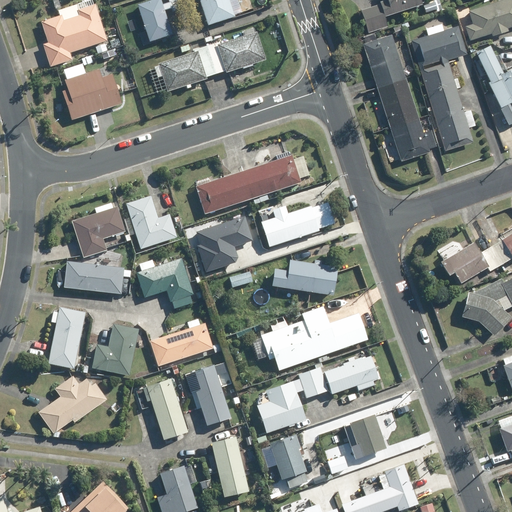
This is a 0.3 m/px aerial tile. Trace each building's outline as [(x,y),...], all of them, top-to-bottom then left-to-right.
[(158,0),(154,0),(136,6),(147,41),(148,43),(170,36),(160,6),(158,0)] [(178,0),(167,0),(171,12),(182,9),(178,0)] [(199,0),(208,24),(231,16),(226,1),(228,0),(199,0)] [(386,0),(387,2),(380,5),(380,6),(361,13),(368,35),(388,28),(385,19),(422,7),(419,0),(386,0)] [(469,41),(491,34),(492,37),(507,32),(506,29),(511,27),(511,0),(506,0),(468,12),(472,24),(473,25),(465,28),(469,41)] [(438,2),(423,7),(426,14),(442,8),(441,5),(439,6),(438,2)] [(59,18),(41,24),(48,46),(43,47),(51,69),(72,62),(69,55),(107,43),(95,6),(79,11),(77,6),(58,12),(59,18)] [(448,62),(467,56),(458,28),(443,33),(441,26),(426,31),(428,38),(411,44),(420,71),(448,62)] [(393,30),(396,37),(402,34),(399,27),(393,30)] [(223,71),(224,74),(240,68),(250,65),(263,61),(254,33),(218,45),(217,42),(204,46),(214,74),(223,71)] [(391,38),(363,47),(377,89),(405,80),(391,38)] [(105,45),(95,48),(97,55),(107,53),(105,45)] [(160,77),(166,93),(184,87),(188,85),(205,80),(204,78),(214,74),(204,46),(192,50),(193,53),(156,65),(160,77)] [(490,84),(488,86),(509,127),(511,125),(511,71),(504,76),(490,48),(476,55),(490,84)] [(457,91),(460,90),(458,81),(454,82),(448,62),(420,71),(432,111),(460,102),(457,91)] [(67,91),(62,93),(72,122),(122,106),(112,76),(101,79),(99,71),(64,82),(67,91)] [(405,80),(377,89),(389,127),(417,118),(405,80)] [(473,144),(469,130),(475,128),(470,113),(464,115),(460,102),(432,111),(445,153),(473,144)] [(389,127),(401,164),(430,154),(429,151),(436,148),(431,132),(423,135),(417,118),(389,127)] [(277,160),(244,170),(253,198),(301,183),(292,154),(289,155),(288,151),(275,156),(277,160)] [(208,176),(193,181),(204,214),(253,198),(244,170),(209,181),(208,176)] [(149,196),(125,204),(140,248),(176,235),(168,213),(156,217),(149,196)] [(105,248),(101,237),(114,232),(122,230),(123,230),(115,205),(111,206),(110,201),(93,207),(94,211),(70,219),(82,256),(105,248)] [(261,222),(269,246),(319,230),(311,206),(287,213),(284,206),(273,209),(276,218),(261,222)] [(206,272),(235,262),(238,257),(235,247),(253,240),(245,216),(196,232),(201,245),(197,246),(206,272)] [(511,234),(491,247),(501,264),(506,273),(511,269),(511,268),(507,260),(511,257),(511,234)] [(501,264),(491,247),(480,253),(473,242),(440,262),(448,275),(454,272),(460,283),(487,267),(490,271),(501,264)] [(179,257),(153,265),(151,258),(138,262),(140,270),(135,271),(143,296),(168,288),(174,307),(191,301),(188,294),(191,293),(179,257)] [(288,258),(284,287),(331,294),(336,265),(288,258)] [(124,270),(124,268),(67,261),(64,287),(121,293),(123,276),(129,277),(130,271),(124,270)] [(249,271),(229,277),(232,287),(252,281),(249,271)] [(509,316),(502,309),(492,300),(506,293),(511,304),(511,303),(511,275),(501,281),(499,277),(471,292),(467,291),(460,316),(477,321),(492,334),(509,316)] [(55,323),(46,364),(72,369),(84,312),(58,307),(57,313),(52,312),(50,322),(55,323)] [(323,312),(259,334),(259,336),(250,340),(254,350),(264,347),(267,358),(273,356),(277,369),(365,338),(356,312),(327,322),(323,312)] [(187,322),(189,328),(150,341),(158,366),(213,348),(204,323),(200,324),(198,318),(187,322)] [(95,368),(94,373),(99,374),(100,369),(128,374),(137,328),(112,323),(107,346),(96,344),(91,367),(95,368)] [(358,390),(374,385),(372,380),(378,378),(371,355),(362,359),(361,357),(354,360),(353,356),(348,358),(349,361),(342,363),(343,365),(324,372),(322,373),(319,367),(309,371),(317,394),(328,390),(325,383),(328,382),(332,394),(356,386),(358,390)] [(511,361),(503,364),(511,389),(511,388),(511,361)] [(189,371),(190,375),(185,376),(188,386),(193,384),(206,424),(230,417),(213,363),(189,371)] [(269,401),(257,406),(266,433),(305,420),(296,392),(304,390),(306,398),(317,394),(309,371),(308,367),(297,371),(299,379),(265,390),(269,401)] [(51,433),(51,436),(57,437),(58,431),(54,430),(70,419),(72,422),(105,398),(93,382),(90,385),(84,378),(77,383),(71,374),(52,388),(59,397),(37,412),(51,433)] [(168,377),(146,384),(146,385),(142,387),(146,399),(150,398),(163,437),(185,430),(168,377)] [(508,393),(500,396),(502,401),(510,399),(508,393)] [(499,427),(498,428),(506,450),(510,448),(510,451),(511,450),(511,413),(497,419),(499,427)] [(348,423),(349,425),(344,427),(355,459),(386,448),(374,414),(348,423)] [(294,433),(267,442),(269,446),(271,454),(275,464),(278,471),(280,478),(284,477),(288,487),(306,480),(302,471),(305,470),(297,448),(299,448),(294,433)] [(235,436),(211,442),(224,497),(249,491),(235,436)] [(250,447),(244,449),(248,463),(254,461),(250,447)] [(331,447),(323,450),(325,456),(333,453),(331,447)] [(343,456),(327,462),(332,474),(348,469),(343,456)] [(384,472),(378,475),(382,488),(374,491),(371,483),(362,487),(364,494),(341,503),(341,504),(334,507),(335,511),(373,511),(395,505),(397,509),(417,502),(403,462),(382,469),(384,472)] [(166,492),(155,496),(160,511),(177,511),(196,506),(187,479),(191,478),(188,468),(183,470),(181,464),(159,472),(166,492)] [(120,511),(126,507),(101,480),(67,511),(120,511)] [(335,482),(317,488),(324,506),(341,500),(335,482)] [(277,484),(270,486),(273,495),(280,493),(277,484)] [(5,511),(0,498),(0,497),(0,511),(39,511),(38,507),(24,511),(5,511)] [(433,511),(431,503),(419,506),(420,511),(433,511)]
